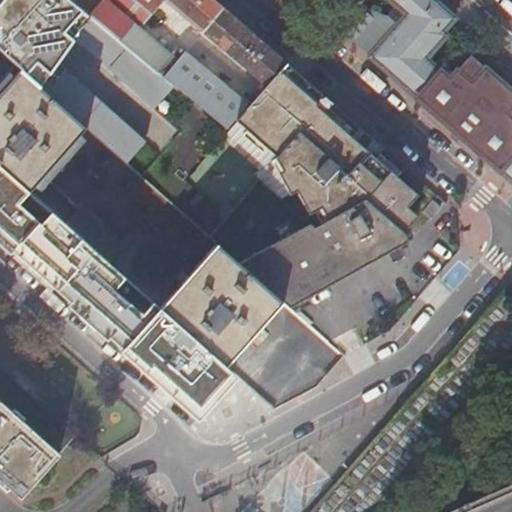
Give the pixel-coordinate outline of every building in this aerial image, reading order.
[(0,0),(0,52),(21,70),(87,128),(127,162),(145,140),(58,63),(67,50),(71,43),(21,0),(0,0)] [(21,0),(71,43),(74,40),(72,37),(73,36),(74,37),(92,16),(73,0),(21,0)] [(73,0),(92,16),(120,39),(134,24),(140,28),(163,2),(165,0),(164,0),(73,0)] [(263,89),(286,63),(223,8),(214,0),(165,0),(163,2),(263,89)] [(370,8),(347,36),(369,55),(511,180),(511,91),(472,55),(451,79),(427,59),(448,35),(444,31),(455,19),(433,0),(390,0),(395,5),(387,14),(381,10),(377,9),(370,8)] [(74,37),(120,78),(140,56),(120,39),(92,16),(74,37)] [(227,130),(237,118),(246,109),(182,54),(175,61),(138,29),(140,28),(134,24),(120,39),(140,56),(174,85),(227,130)] [(120,78),(154,108),(174,85),(140,56),(120,78)] [(365,198),(403,232),(423,209),(436,194),(286,63),(263,89),(246,109),(237,118),(271,148),(279,154),(287,168),(281,171),(292,191),(298,188),(311,210),(322,204),(330,217),(365,198)] [(0,165),(30,192),(55,165),(87,128),(21,70),(0,93),(0,165)] [(0,165),(0,190),(28,215),(40,201),(30,192),(0,165)] [(64,190),(47,208),(115,269),(132,252),(64,190)] [(433,217),(445,202),(436,194),(423,209),(433,217)] [(281,298),(290,307),(409,242),(403,232),(365,198),(330,217),(244,266),(281,298)] [(186,331),(224,365),(249,336),(281,298),(244,266),(216,241),(158,306),(186,331)] [(100,328),(150,373),(186,331),(158,306),(136,287),(100,328)] [(60,456),(0,402),(0,481),(20,500),(60,456)]
